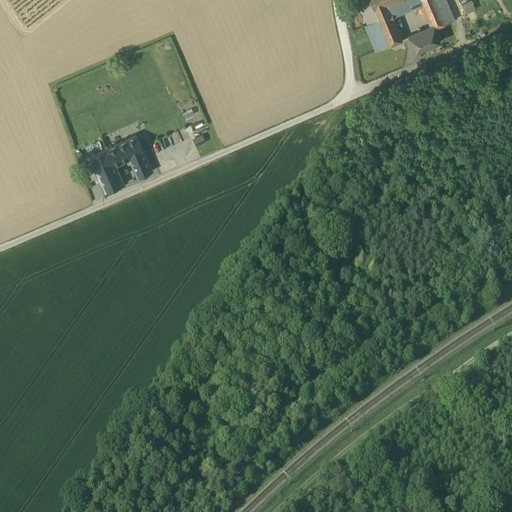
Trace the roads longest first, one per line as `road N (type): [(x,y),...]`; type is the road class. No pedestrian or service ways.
road 1 (residential): [(0,250),(353,93),(511,33)]
road 2 (track): [(511,337),(346,451),(280,511)]
